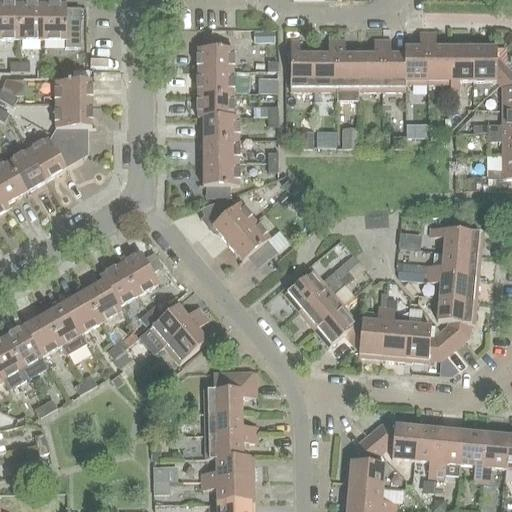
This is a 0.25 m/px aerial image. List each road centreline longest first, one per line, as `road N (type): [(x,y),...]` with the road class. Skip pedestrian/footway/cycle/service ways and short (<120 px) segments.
road 1 (residential): [(294,394),(140,201)]
road 2 (residential): [(294,394),(459,406),(511,361)]
road 3 (residential): [(140,201),(134,0)]
road 4 (residential): [(0,282),(140,201)]
road 5 (residential): [(383,0),(372,13),(288,13),(272,0)]
